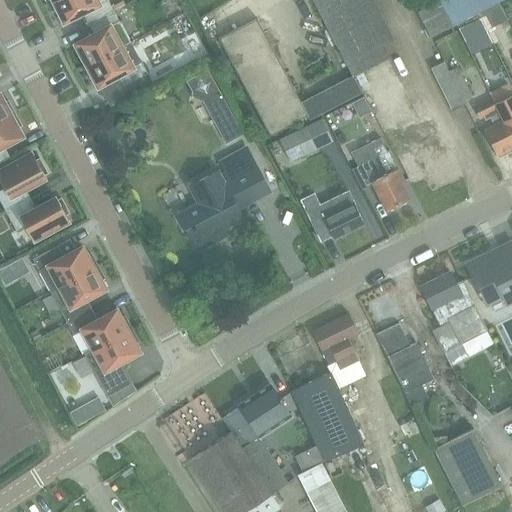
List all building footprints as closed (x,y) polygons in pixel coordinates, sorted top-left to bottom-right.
[(107,0),(55,0),(53,1),(63,23),(82,13),(88,24),(113,11),(108,1),(107,0)] [(357,0),(311,0),(353,77),(388,59),(357,0)] [(440,0),(417,12),(430,37),(454,25),(477,13),(478,17),(482,24),(494,17),(497,25),(507,20),(498,2),(501,0),(440,0)] [(93,34),(75,44),(86,65),(131,43),(119,21),(113,11),(88,24),(93,34)] [(478,17),(456,27),(468,51),(490,41),(485,30),(482,24),(478,17)] [(256,19),(219,39),(270,136),(307,117),(310,121),(362,94),(353,78),(302,105),(256,19)] [(131,43),(86,65),(97,87),(99,86),(116,76),(122,88),(147,74),(141,62),(131,43)] [(443,61),(441,62),(462,106),(466,105),(464,101),(471,98),(453,59),(447,62),(452,70),(448,72),(443,61)] [(429,68),(451,112),(462,106),(441,62),(429,68)] [(207,70),(186,81),(192,92),(191,94),(193,97),(202,101),(212,119),(229,110),(207,70)] [(365,98),(382,133),(404,122),(415,144),(409,147),(431,190),(458,176),(437,133),(425,139),(414,117),(417,115),(400,81),(365,98)] [(499,85),(488,91),(491,98),(493,101),(511,141),(511,94),(511,92),(504,96),(499,85)] [(0,121),(14,114),(7,101),(4,103),(0,96),(0,121)] [(363,97),(351,103),(359,118),(371,112),(363,97)] [(511,141),(493,101),(477,108),(483,119),(490,116),(495,125),(484,130),(488,139),(497,157),(511,149),(511,141)] [(0,121),(0,163),(9,158),(3,147),(22,137),(17,128),(21,126),(14,114),(0,121)] [(321,118),(278,139),(289,162),(332,141),(321,118)] [(357,167),(352,170),(362,191),(372,186),(377,194),(386,212),(409,200),(401,185),(405,183),(398,169),(389,151),(387,152),(380,139),(366,146),(373,159),(357,167)] [(196,205),(178,215),(198,251),(215,241),(212,235),(242,219),(238,210),(269,193),(244,147),(217,162),(222,173),(220,174),(217,169),(186,186),(196,205)] [(0,203),(5,213),(30,199),(24,189),(44,178),(43,176),(47,174),(39,159),(35,161),(32,155),(0,172),(0,182),(4,189),(0,191),(0,203)] [(313,195),(301,201),(321,241),(332,236),(333,238),(362,223),(354,205),(354,206),(347,193),(329,201),(332,206),(321,211),(313,195)] [(32,241),(68,222),(65,216),(68,214),(60,199),(57,201),(56,199),(36,210),(30,199),(5,213),(16,232),(24,227),(32,241)] [(506,308),(511,304),(511,242),(469,263),(462,266),(483,307),(502,298),(506,308)] [(57,246),(32,259),(50,292),(97,266),(90,253),(87,255),(82,247),(63,257),(57,246)] [(97,266),(50,292),(67,323),(92,309),(86,299),(105,289),(100,280),(104,278),(97,266)] [(486,331),(470,300),(462,282),(455,285),(449,273),(421,287),(423,292),(440,327),(432,331),(442,352),(486,331)] [(92,309),(67,323),(73,335),(82,330),(92,349),(93,350),(131,329),(125,317),(121,318),(116,310),(98,320),(92,309)] [(358,334),(357,332),(348,314),(312,332),(328,365),(335,362),(339,370),(358,361),(347,339),(358,334)] [(422,386),(429,382),(434,380),(417,343),(407,347),(397,327),(378,336),(412,407),(429,399),(422,386)] [(92,349),(83,354),(107,397),(132,383),(120,362),(139,352),(134,343),(138,341),(131,329),(93,350),(92,349)] [(511,334),(496,344),(510,369),(511,367),(511,334)] [(330,373),(292,391),(323,462),(334,457),(362,444),(330,373)] [(231,432),(188,460),(220,511),(244,511),(288,484),(259,438),(291,417),(282,403),(283,402),(280,398),(279,398),(270,384),(238,405),(240,407),(222,418),(231,432),(230,432),(231,432)] [(404,445),(411,442),(405,428),(410,425),(392,388),(373,397),(391,434),(397,430),(404,445)] [(85,404),(69,413),(76,425),(92,417),(85,404)] [(501,487),(474,430),(435,449),(462,507),(466,505),(469,511),(477,511),(491,505),(486,494),(501,487)] [(346,511),(322,464),(297,476),(314,511),(346,511)] [(438,500),(426,507),(428,511),(442,511),(444,511),(438,500)]
